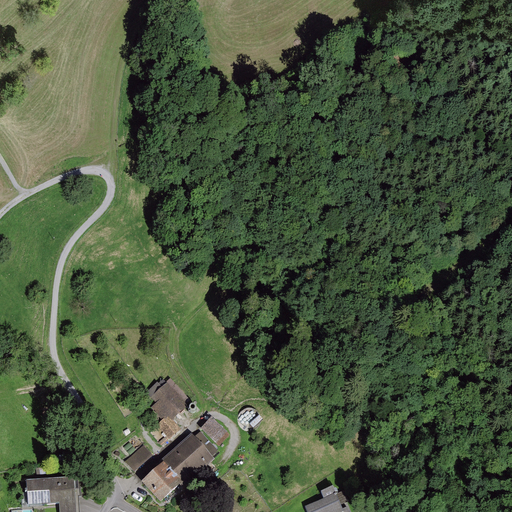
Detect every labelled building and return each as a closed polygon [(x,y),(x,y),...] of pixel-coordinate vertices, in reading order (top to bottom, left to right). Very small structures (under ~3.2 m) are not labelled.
[(195,405),(172,380),(150,399),(156,405),(152,408),(164,423),(159,427),(170,440),(181,431),(175,423),(195,405)] [(230,436),(211,420),(202,432),(220,447),(230,436)] [(192,437),(140,485),(160,506),(181,487),(184,491),(216,462),(192,437)] [(144,446),(124,462),(134,475),(154,459),(144,446)] [(74,477),(24,481),(25,508),(60,505),(60,511),(76,511),(76,505),(74,477)] [(322,504),(304,511),(343,511),(343,510),(347,508),(341,497),(335,499),(331,492),(319,496),(322,504)]
